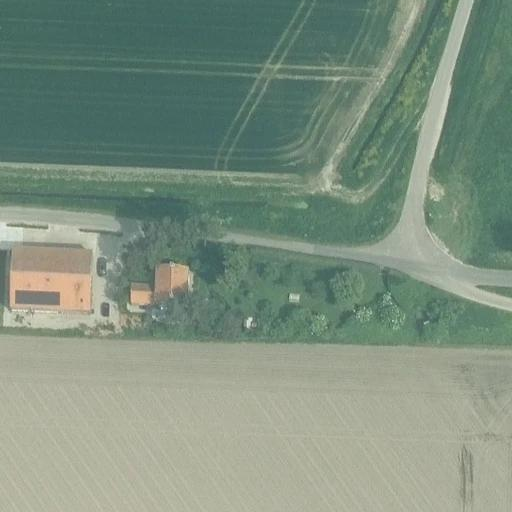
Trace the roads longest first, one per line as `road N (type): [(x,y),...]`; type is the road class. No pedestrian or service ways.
road 1 (unclassified): [(401,265),(0,213)]
road 2 (unclassified): [(401,265),(428,125),(464,0)]
